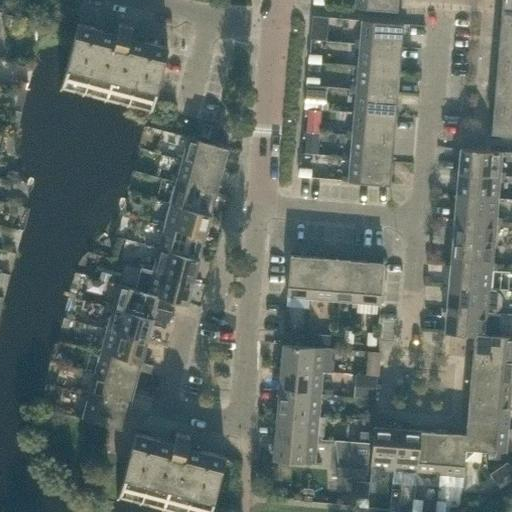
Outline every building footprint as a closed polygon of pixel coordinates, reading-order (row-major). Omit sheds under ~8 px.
[(394,0),(355,0),(356,2),(349,2),(349,6),(397,11),(397,0),(394,0)] [(511,0),(506,0),(506,9),(501,9),(500,18),(511,19),(511,0)] [(511,19),(500,18),(499,27),(504,28),(503,41),(511,41),(511,19)] [(397,38),(398,23),(362,20),(360,40),(354,40),(353,43),(401,47),(402,38),(397,38)] [(128,38),(131,26),(119,22),(116,35),(111,34),(110,38),(100,35),(102,29),(77,23),(71,45),(60,88),(150,112),(168,46),(143,40),(142,46),(131,44),(133,39),(128,38)] [(322,40),(323,32),(311,31),(310,39),(322,40)] [(511,41),(503,41),(502,55),(497,54),(496,63),(511,64),(511,41)] [(400,56),(401,47),(353,43),(353,47),(359,47),(358,66),(395,69),(396,56),(400,56)] [(320,63),(321,55),(309,54),(308,62),(320,63)] [(511,64),(496,63),(496,73),(500,73),(499,87),(511,87),(511,64)] [(393,83),(395,69),(358,66),(356,85),(350,85),(350,89),(397,92),(398,83),(393,83)] [(318,86),(319,78),(307,77),(306,85),(318,86)] [(511,87),(499,87),(498,100),(493,100),(493,109),(511,110),(511,87)] [(396,102),(397,92),(350,89),(349,92),(356,93),(354,112),(391,115),(392,101),(396,102)] [(316,109),(317,101),(305,100),(304,108),(316,109)] [(511,110),(493,109),(492,118),(496,119),(495,133),(511,134),(511,110)] [(390,128),(391,115),(354,112),(352,131),(346,130),(346,134),(393,138),(394,129),(390,128)] [(165,121),(161,133),(179,138),(183,126),(165,121)] [(314,131),(315,123),(303,122),(302,130),(314,131)] [(214,140),(218,127),(203,123),(200,136),(214,140)] [(392,147),(393,138),(346,134),(345,138),(352,138),(350,157),(387,160),(388,147),(392,147)] [(228,147),(188,137),(182,135),(181,139),(187,141),(182,159),(218,169),(221,156),(225,157),(228,147)] [(312,154),(313,146),(301,145),(300,153),(312,154)] [(501,151),(490,151),(464,148),(463,163),(459,162),(458,172),(505,176),(506,172),(499,172),(501,151)] [(386,174),(387,160),(350,157),(349,176),(342,176),(342,180),(389,184),(390,174),(386,174)] [(214,182),(218,169),(182,159),(177,178),(171,176),(170,180),(216,192),(218,183),(214,182)] [(310,177),(311,169),(299,168),(298,176),(310,177)] [(505,179),(505,176),(458,172),(457,181),(461,181),(460,195),(497,198),(499,179),(505,179)] [(214,201),(216,192),(170,180),(169,183),(175,185),(170,204),(206,213),(209,200),(214,201)] [(495,217),(497,198),(460,195),(459,208),(455,208),(454,217),(501,221),(502,218),(495,217)] [(202,226),(206,213),(170,204),(165,222),(159,221),(158,224),(204,236),(207,227),(202,226)] [(501,225),(501,221),(454,217),(453,226),(458,227),(456,240),(493,243),(495,224),(501,225)] [(202,245),(204,236),(158,224),(157,227),(163,229),(159,248),(194,257),(198,244),(202,245)] [(492,262),(493,243),(456,240),(455,254),(451,253),(450,262),(498,267),(498,263),(492,262)] [(191,270),(194,257),(159,248),(154,266),(147,265),(146,268),(193,280),(195,271),(191,270)] [(310,304),(314,256),(304,256),(304,260),(290,259),(286,296),(307,297),(306,304),(310,304)] [(323,261),(323,257),(314,256),(310,304),(313,304),(314,298),(333,299),(336,263),(323,261)] [(355,308),(359,260),(350,259),(349,264),(336,263),(333,299),(352,301),(352,307),(355,308)] [(368,265),(369,261),(359,260),(355,308),(359,308),(359,302),(379,303),(382,267),(368,265)] [(497,270),(498,267),(450,262),(449,272),(454,272),(453,286),(489,289),(491,270),(497,270)] [(190,289),(193,280),(146,268),(146,272),(152,273),(147,291),(147,292),(154,294),(154,295),(182,302),(186,288),(190,289)] [(147,292),(147,291),(119,284),(113,303),(107,302),(106,305),(153,317),(155,308),(151,307),(154,295),(154,294),(147,292)] [(494,290),(489,289),(453,286),(451,299),(447,299),(446,308),(487,312),(493,311),(497,309),(500,305),(500,297),(498,293),(494,290)] [(150,326),(153,317),(106,305),(105,309),(112,310),(107,329),(142,338),(146,325),(150,326)] [(494,312),(487,312),(446,308),(445,317),(450,318),(449,332),(473,334),(485,334),(501,335),(502,327),(486,326),(487,315),(493,316),(494,312)] [(292,337),(293,325),(284,325),(283,337),(292,337)] [(314,339),(315,327),(307,327),(307,339),(314,339)] [(139,351),(142,338),(107,329),(102,347),(95,346),(95,349),(141,361),(143,353),(139,351)] [(352,342),(353,330),(345,330),(344,342),(352,342)] [(375,344),(376,332),(368,332),(367,344),(375,344)] [(485,334),(473,334),(478,335),(477,348),(472,347),(472,357),(511,359),(511,336),(501,335),(485,334)] [(282,343),(282,354),(286,354),(285,367),(322,371),(331,371),(331,365),(332,359),(333,349),(333,348),(330,347),(325,347),(307,345),(283,343),(282,343)] [(138,371),(141,361),(95,349),(94,353),(100,354),(95,373),(131,382),(134,369),(138,371)] [(368,351),(366,372),(378,373),(379,352),(368,351)] [(511,359),(472,357),(471,366),(475,366),(474,380),(511,383),(511,368),(511,359)] [(320,390),(322,371),(285,367),(284,381),(279,381),(279,390),(326,394),(326,390),(320,390)] [(127,395),(131,382),(95,373),(90,391),(84,390),(83,393),(129,406),(131,397),(127,395)] [(511,402),(509,402),(511,383),(474,380),(473,393),(469,393),(468,402),(511,405),(511,402)] [(326,397),(326,394),(279,390),(278,399),(282,399),(281,413),(318,416),(319,397),(326,397)] [(127,415),(129,406),(83,393),(82,397),(88,398),(83,418),(119,427),(122,413),(127,415)] [(511,409),(511,405),(468,402),(467,411),(471,412),(470,425),(507,428),(509,409),(511,409)] [(316,435),(318,416),(281,413),(280,426),(276,426),(275,435),(322,439),(323,436),(316,435)] [(465,438),(464,448),(465,448),(505,452),(505,447),(506,434),(507,428),(470,425),(469,438),(465,438)] [(393,475),(397,428),(388,427),(387,432),(373,430),(372,443),(370,467),(390,469),(389,475),(393,475)] [(406,433),(406,429),(397,428),(393,475),(397,476),(397,469),(416,471),(419,434),(406,433)] [(185,447),(189,435),(176,431),(173,444),(168,442),(167,447),(157,444),(159,438),(135,432),(117,497),(172,511),(209,511),(225,456),(201,449),(199,455),(189,453),(190,448),(185,447)] [(438,479),(442,432),(433,431),(433,435),(419,434),(416,471),(435,473),(435,479),(438,479)] [(451,437),(452,433),(442,432),(438,479),(442,480),(443,473),(462,475),(465,448),(464,448),(465,438),(451,437)] [(322,443),(322,439),(275,435),(274,444),(278,445),(277,457),(273,457),(273,459),(314,462),(316,442),(322,443)] [(362,476),(363,461),(353,460),(353,465),(341,464),(340,474),(362,476)] [(511,469),(507,462),(490,473),(499,487),(511,477),(511,469)] [(366,507),(369,483),(357,482),(355,506),(366,507)] [(398,497),(391,497),(390,497),(389,509),(397,509),(398,497)] [(420,511),(422,499),(414,499),(412,511),(420,511)] [(443,511),(445,501),(437,501),(435,511),(443,511)]
